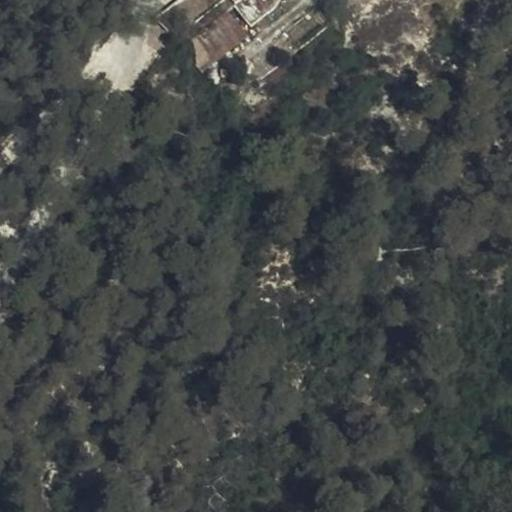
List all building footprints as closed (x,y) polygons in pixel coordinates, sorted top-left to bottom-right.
[(278,17),(300,12),(299,3),(273,8),(250,28),(256,35),(278,17)] [(238,60),(246,72),(260,60),(241,36),(240,37),(250,50),(238,60)] [(250,50),(240,37),(228,47),(232,52),(238,60),(250,50)] [(213,80),(238,60),(232,52),(228,47),(207,64),(213,80)] [(238,78),(246,72),(238,60),(213,80),(212,80),(211,91),(216,96),(238,78)]
